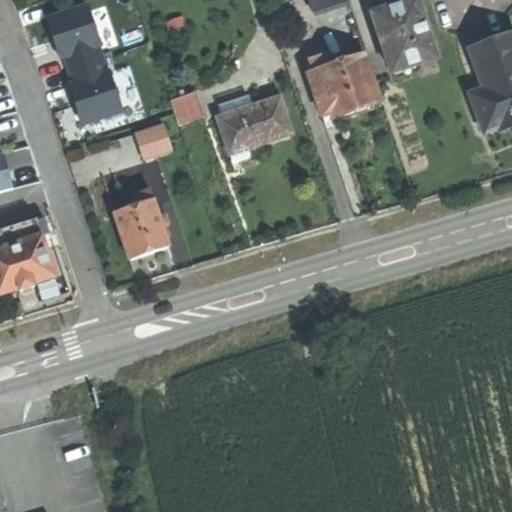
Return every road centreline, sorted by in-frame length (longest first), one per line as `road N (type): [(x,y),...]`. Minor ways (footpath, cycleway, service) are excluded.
road 1 (secondary): [(511,206),(101,326)]
road 2 (secondary): [(112,357),(511,237)]
road 3 (residential): [(101,326),(0,10)]
